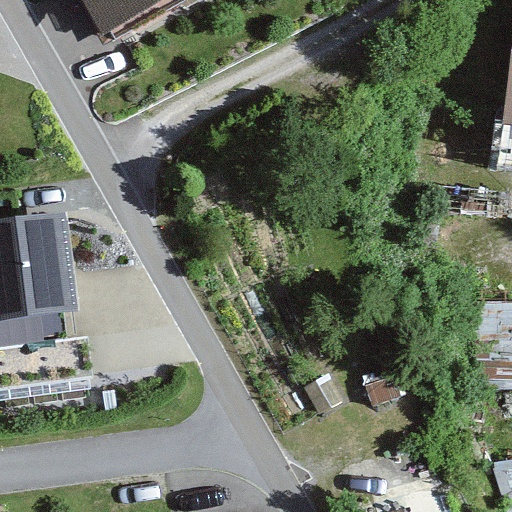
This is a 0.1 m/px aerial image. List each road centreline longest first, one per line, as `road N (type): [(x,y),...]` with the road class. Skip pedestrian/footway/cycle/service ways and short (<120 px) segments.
road 1 (residential): [(404,0),(100,147)]
road 2 (residential): [(254,428),(100,147)]
road 3 (residential): [(254,428),(0,460)]
road 4 (residential): [(100,147),(19,0)]
